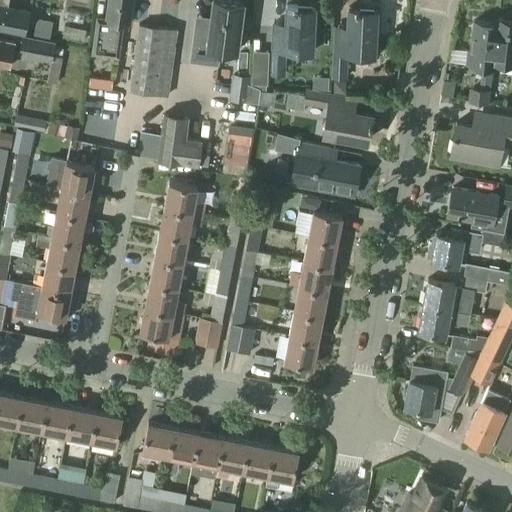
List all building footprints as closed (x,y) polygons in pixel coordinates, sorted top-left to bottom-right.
[(0,0),(0,30),(22,35),(27,12),(5,7),(6,0),(0,0)] [(96,18),(91,54),(117,58),(122,23),(129,24),(132,0),(107,0),(105,19),(96,18)] [(237,50),(242,2),(223,0),(212,0),(209,25),(195,24),(191,60),(217,64),(219,48),(237,50)] [(271,42),(270,75),(283,76),(284,51),(312,52),(314,9),(296,9),(296,6),(285,5),(284,42),(271,42)] [(334,44),(332,78),(345,78),(346,53),(373,55),(376,12),(358,11),(358,8),(347,8),(346,45),(334,44)] [(35,19),(32,36),(55,41),(58,24),(51,22),(53,16),(42,14),(41,20),(35,19)] [(467,51),(466,65),(483,67),(481,88),(470,87),(469,101),(489,102),(490,89),(489,88),(493,62),(498,18),(497,18),(496,24),(473,21),(470,51),(467,51)] [(511,20),(498,18),(493,62),(511,64),(511,70),(510,88),(511,87),(511,20)] [(138,25),(129,91),(165,96),(175,30),(138,25)] [(21,35),(17,55),(51,61),(55,42),(21,35)] [(0,66),(7,69),(13,43),(0,40),(0,66)] [(267,84),(268,75),(268,50),(252,50),(251,84),(267,84)] [(304,69),(303,83),(320,84),(321,70),(304,69)] [(188,97),(189,80),(174,80),(173,97),(188,97)] [(231,86),(229,99),(251,102),(253,90),(231,86)] [(305,90),(303,103),(327,107),(322,134),(364,142),(367,124),(370,125),(372,114),(336,108),(338,96),(305,90)] [(225,130),(243,130),(243,111),(225,111),(225,130)] [(158,134),(155,158),(155,160),(194,165),(198,142),(182,139),(185,118),(161,114),(159,129),(158,134)] [(455,122),(449,156),(497,165),(502,139),(511,141),(511,118),(490,114),(488,128),(455,122)] [(16,115),(13,126),(43,133),(46,122),(16,115)] [(0,131),(0,147),(7,149),(10,133),(0,131)] [(155,158),(158,134),(139,131),(135,155),(155,158)] [(300,142),(297,154),(296,154),(290,184),(353,196),(359,166),(327,160),(329,148),(300,142)] [(17,151),(12,176),(24,179),(29,153),(17,151)] [(65,161),(60,186),(88,191),(93,166),(65,161)] [(12,176),(8,201),(19,204),(24,179),(12,176)] [(168,181),(163,207),(202,215),(204,202),(194,200),(197,187),(168,181)] [(253,182),(249,199),(255,200),(275,204),(279,188),(253,182)] [(237,183),(229,220),(240,222),(247,185),(237,183)] [(53,184),(51,194),(58,196),(56,211),(84,216),(88,191),(60,186),(53,184)] [(511,187),(506,186),(503,203),(511,204),(511,187)] [(452,187),(447,215),(491,223),(496,195),(452,187)] [(250,223),(261,226),(270,228),(275,204),(255,200),(250,223)] [(8,201),(3,226),(14,229),(19,204),(8,201)] [(163,207),(158,232),(187,238),(190,222),(200,225),(202,215),(163,207)] [(312,210),(312,212),(300,210),(296,233),(307,235),(336,241),(341,215),(312,210)] [(56,211),(51,236),(79,241),(84,216),(56,211)] [(229,220),(225,245),(235,247),(240,222),(229,220)] [(250,223),(245,248),(256,251),(261,226),(250,223)] [(3,226),(0,240),(0,251),(17,255),(21,238),(13,236),(14,229),(3,226)] [(481,233),(464,229),(450,227),(449,236),(435,233),(433,244),(428,243),(426,258),(431,258),(430,260),(457,265),(461,248),(478,251),(481,233)] [(158,232),(154,257),(182,262),(187,238),(158,232)] [(37,233),(35,245),(48,247),(46,262),(74,267),(79,241),(51,236),(37,233)] [(307,235),(303,260),(331,266),(336,241),(307,235)] [(224,245),(220,269),(230,272),(235,247),(225,245),(224,245)] [(245,248),(240,274),(251,276),(256,251),(245,248)] [(0,251),(0,277),(4,278),(6,270),(14,271),(17,255),(0,251)] [(154,257),(149,282),(177,287),(182,262),(154,257)] [(292,272),(289,284),(298,286),(326,291),(331,266),(303,260),(300,273),(292,272)] [(46,262),(41,287),(69,292),(74,267),(46,262)] [(465,264),(463,276),(486,281),(510,284),(511,273),(465,264)] [(220,269),(215,295),(226,296),(230,272),(220,269)] [(240,274),(235,299),(246,301),(251,276),(240,274)] [(427,279),(422,305),(449,310),(449,309),(468,312),(472,290),(484,292),(486,281),(463,276),(461,287),(454,285),(454,284),(427,279)] [(285,299),(289,279),(280,278),(277,298),(285,299)] [(13,281),(9,298),(37,303),(36,312),(64,317),(69,318),(72,303),(67,302),(69,292),(41,287),(13,281)] [(149,282),(144,307),(182,314),(184,303),(175,302),(177,287),(149,282)] [(298,286),(293,310),(321,316),(326,291),(298,286)] [(215,295),(210,319),(221,321),(226,296),(215,295)] [(235,299),(230,324),(241,326),(246,301),(235,299)] [(470,371),(469,374),(488,383),(511,329),(511,305),(502,301),(478,354),(470,371)] [(422,305),(417,331),(444,335),(449,310),(422,305)] [(144,307),(139,332),(149,334),(146,349),(174,355),(182,314),(144,307)] [(293,310),(288,335),(316,341),(321,316),(293,310)] [(201,317),(196,342),(205,344),(210,319),(201,317)] [(205,344),(205,346),(216,348),(221,321),(210,319),(205,344)] [(230,324),(225,349),(248,354),(253,329),(241,327),(241,326),(230,324)] [(288,335),(283,361),(311,366),(316,341),(288,335)] [(452,335),(450,347),(466,350),(469,350),(473,351),(475,339),(452,335)] [(185,350),(183,361),(196,363),(198,352),(185,350)] [(466,350),(459,366),(470,371),(478,354),(469,350),(466,350)] [(409,379),(404,405),(421,409),(420,417),(437,420),(446,371),(413,364),(410,379),(409,379)] [(459,366),(449,388),(460,392),(470,371),(459,366)] [(485,391),(464,436),(469,438),(467,441),(470,443),(478,446),(481,447),(482,444),(487,447),(508,401),(485,391)] [(0,392),(0,421),(15,425),(21,396),(0,392)] [(21,396),(15,425),(40,430),(46,401),(21,396)] [(46,401),(40,430),(65,435),(71,406),(46,401)] [(71,406),(65,435),(90,440),(96,411),(71,406)] [(511,406),(496,442),(511,449),(511,406)] [(96,411),(90,440),(115,445),(121,416),(96,411)] [(147,421),(142,450),(167,455),(173,426),(147,421)] [(173,426),(167,455),(192,460),(197,431),(173,426)] [(197,431),(192,460),(217,465),(222,436),(197,431)] [(217,465),(214,475),(226,478),(228,467),(241,470),(247,441),(222,436),(217,465)] [(247,441),(241,470),(266,474),(272,446),(247,441)] [(272,446),(266,474),(264,485),(275,487),(278,476),(292,479),(298,451),(272,446)] [(59,467),(56,479),(54,491),(78,496),(81,484),(83,473),(59,467)] [(6,469),(4,480),(29,486),(31,474),(6,469)] [(104,471),(100,488),(107,490),(111,473),(104,471)] [(107,490),(105,501),(112,502),(117,474),(111,473),(107,490)] [(31,474),(29,486),(54,491),(56,479),(31,474)] [(129,476),(124,504),(131,506),(133,495),(136,478),(129,476)] [(420,477),(406,509),(412,511),(436,511),(447,489),(420,477)] [(81,484),(78,496),(105,501),(107,490),(100,488),(81,484)] [(133,495),(131,506),(156,511),(158,499),(133,495)] [(158,499),(156,511),(163,511),(181,511),(183,504),(158,499)] [(208,509),(207,511),(233,511),(234,504),(210,499),(208,509)] [(487,511),(465,502),(460,511),(487,511)] [(315,511),(316,505),(305,503),(303,511),(315,511)]
